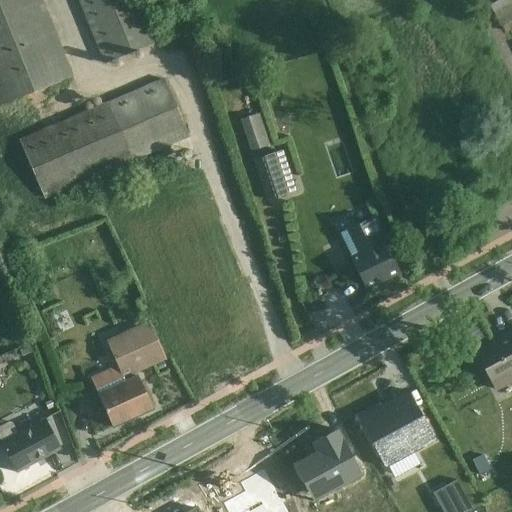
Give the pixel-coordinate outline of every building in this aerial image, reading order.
[(36,0),(0,0),(0,112),(71,83),(36,0)] [(136,0),(80,0),(106,68),(155,49),(136,0)] [(508,15),(511,13),(511,0),(503,5),(508,15)] [(168,86),(22,144),(45,201),(190,143),(168,86)] [(256,122),(266,156),(284,151),(275,117),(256,122)] [(253,165),(270,214),(302,203),(285,153),(253,165)] [(361,291),(396,273),(373,230),(339,248),(361,291)] [(490,391),(511,379),(511,326),(468,351),(490,391)] [(103,427),(148,408),(133,373),(88,392),(103,427)] [(0,450),(10,470),(57,447),(42,416),(0,436),(0,450)] [(314,511),(362,490),(340,443),(191,511),(314,511)]
